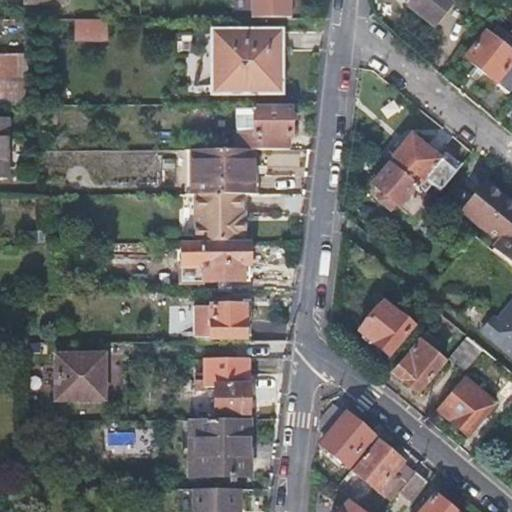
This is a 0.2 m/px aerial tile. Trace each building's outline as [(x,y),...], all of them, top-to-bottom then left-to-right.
[(289,20),(288,0),(247,0),(248,20),(289,20)] [(452,2),(449,0),(408,0),(411,2),(406,8),(431,28),(452,2)] [(511,11),(511,5),(506,0),(498,12),(506,19),(511,11)] [(100,41),(100,23),(73,23),(74,40),(100,41)] [(484,32),(462,58),(506,94),(511,87),(511,56),(505,50),(511,43),(493,28),(487,35),(484,32)] [(278,33),(210,33),(210,95),(271,95),(272,53),(278,53),(278,33)] [(0,56),(0,107),(22,107),(20,56),(0,56)] [(235,152),(253,152),(288,152),(288,138),(289,138),(289,110),(288,110),(235,110),(235,152)] [(429,201),(458,166),(442,152),(436,161),(407,138),(385,164),(386,165),(414,188),(429,201)] [(235,152),(189,152),(189,197),(191,196),(238,196),(252,196),(253,152),(235,152)] [(414,188),(386,165),(368,185),(383,197),(377,203),(387,211),(392,205),(397,208),(414,188)] [(489,250),(511,269),(511,210),(481,186),(459,212),(495,243),(489,250)] [(238,196),(191,196),(191,246),(241,246),(241,226),(238,225),(238,196)] [(44,250),(48,295),(70,295),(67,246),(48,246),(45,246),(44,250)] [(246,285),(246,247),(177,248),(177,269),(184,269),(184,286),(246,285)] [(511,360),(511,359),(511,288),(509,292),(511,295),(492,320),(488,317),(477,331),(511,360)] [(408,328),(379,304),(355,332),(384,357),(408,328)] [(242,308),(193,308),(193,341),(241,341),(242,308)] [(461,375),(480,352),(463,339),(445,361),(461,375)] [(439,364),(416,345),(390,376),(413,395),(439,364)] [(100,357),(53,358),(54,400),(100,400),(100,357)] [(245,360),(204,360),(204,388),(191,387),(190,397),(211,397),(211,416),(246,415),(245,360)] [(491,406),(461,382),(437,411),(448,421),(448,423),(464,437),(491,406)] [(511,406),(511,386),(499,402),(509,410),(511,406)] [(331,406),(316,422),(315,431),(324,439),(319,447),(345,468),(369,437),(331,406)] [(245,421),(192,422),(193,478),(246,478),(245,421)] [(399,462),(374,441),(349,471),(381,497),(393,480),(389,475),(399,462)] [(424,482),(412,472),(395,493),(408,502),(424,482)] [(236,511),(237,491),(190,491),(189,511),(236,511)] [(451,511),(432,495),(417,511),(451,511)] [(356,511),(345,502),(336,511),(356,511)]
